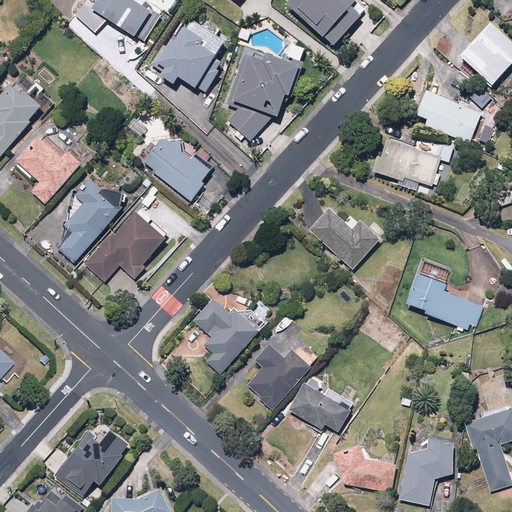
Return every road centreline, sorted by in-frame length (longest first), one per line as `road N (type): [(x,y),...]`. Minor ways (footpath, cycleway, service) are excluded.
road 1 (residential): [(108,357),(437,0)]
road 2 (secondary): [(108,357),(276,511)]
road 3 (residential): [(108,357),(0,470)]
road 4 (secondary): [(0,258),(108,357)]
